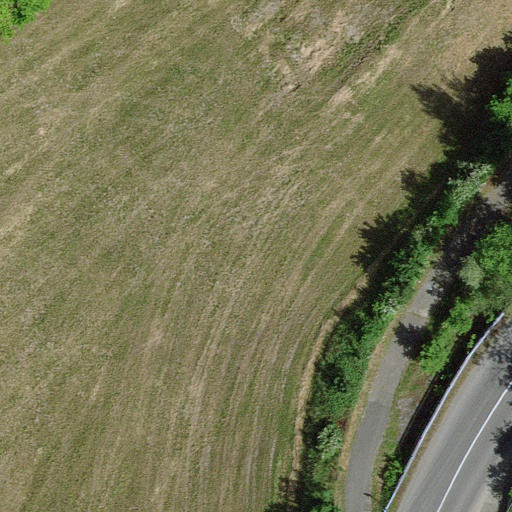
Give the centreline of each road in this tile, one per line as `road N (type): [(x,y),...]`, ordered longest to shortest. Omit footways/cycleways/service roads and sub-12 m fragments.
road 1 (track): [(360,511),(363,470),(407,340),(511,183)]
road 2 (tertiary): [(511,385),(439,511)]
